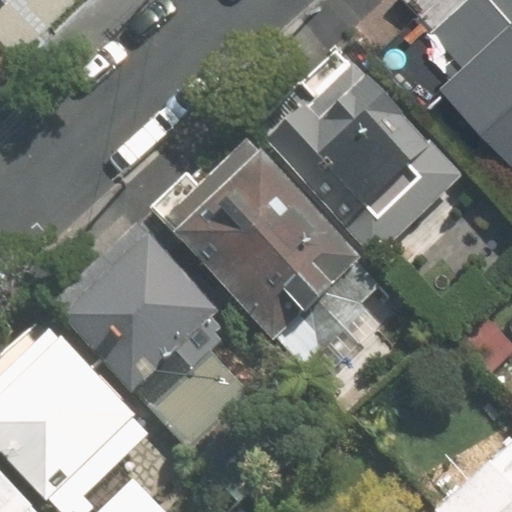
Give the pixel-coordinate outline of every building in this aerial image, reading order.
[(511,145),(511,0),(454,0),(431,22),(464,57),(445,76),(511,145)] [(464,178),(351,64),(268,145),(381,259),(464,178)] [(361,258),(257,156),(177,238),(307,364),(381,289),(355,264),(361,258)] [(221,316),(146,237),(60,317),(187,452),(230,412),(178,357),(221,316)] [(150,437),(53,334),(0,383),(0,448),(59,511),(90,511),(95,508),(85,497),(150,437)] [(511,511),(511,467),(504,475),(493,464),(440,511),(511,511)] [(34,511),(0,476),(0,511),(34,511)]
